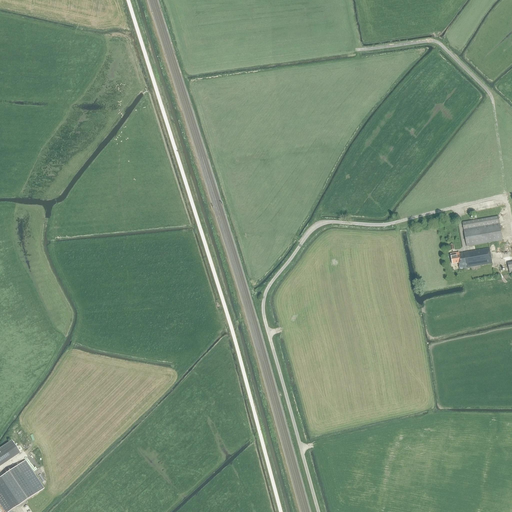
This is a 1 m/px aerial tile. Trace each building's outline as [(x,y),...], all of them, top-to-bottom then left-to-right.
[(466,247),(477,245),(502,241),(498,216),(462,222),(466,247)] [(462,253),(463,253),(456,254),(456,253),(450,254),(451,264),(458,263),(459,269),(491,264),(489,248),(462,253)] [(0,468),(20,455),(11,442),(0,449),(0,468)] [(25,462),(0,478),(0,479),(19,507),(26,502),(44,490),(25,462)] [(11,511),(19,507),(0,479),(0,506),(3,511),(11,511)]
